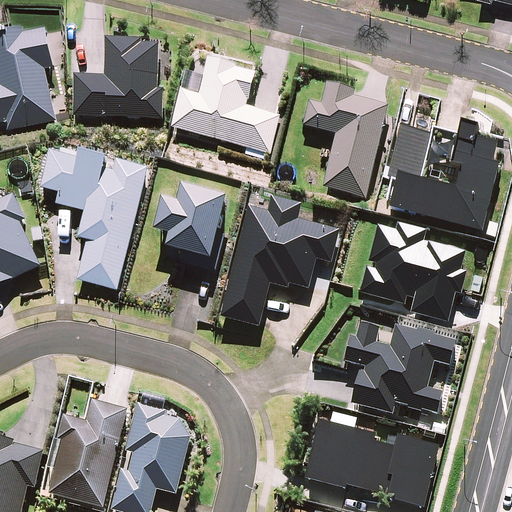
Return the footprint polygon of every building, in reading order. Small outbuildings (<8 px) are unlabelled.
[(54,71),(46,32),(0,40),(0,126),(7,125),(8,132),(55,123),(46,72),(54,71)] [(160,45),(109,43),(107,80),(78,79),(76,118),(163,121),(164,92),(158,91),(160,45)] [(257,75),(195,61),(189,83),(205,87),(202,100),(183,96),(175,132),(269,154),(278,118),(248,111),(257,75)] [(355,95),(328,89),(323,110),(312,107),(306,130),(338,138),(326,189),(367,199),(388,109),(354,101),(355,95)] [(494,165),(499,147),(480,142),(482,135),(465,131),(463,140),(402,125),(389,178),(401,181),(391,219),(482,242),(501,167),(494,165)] [(106,174),(108,163),(62,152),(61,159),(53,157),(45,193),(62,197),(59,209),(87,215),(81,242),(90,244),(80,284),(119,293),(148,172),(118,165),(115,177),(106,174)] [(229,205),(185,194),(181,210),(167,207),(159,238),(174,242),(170,255),(214,266),(229,205)] [(16,198),(0,205),(0,290),(43,270),(20,224),(27,221),(16,198)] [(302,209),(275,202),(272,217),(251,211),(224,321),(260,329),(271,287),(307,296),(315,262),(331,266),(339,233),(298,223),(302,209)] [(359,342),(354,341),(348,366),(365,371),(356,408),(395,418),(397,407),(440,418),(445,396),(428,392),(435,364),(452,369),(458,343),(399,329),(393,350),(377,346),(381,332),(363,327),(359,342)] [(128,413),(95,405),(90,425),(68,420),(61,444),(64,445),(51,497),(104,511),(128,413)] [(168,416),(141,410),(130,456),(137,457),(133,476),(124,474),(115,511),(153,511),(158,492),(179,497),(193,437),(183,425),(167,421),(168,416)] [(309,484),(349,493),(350,489),(391,499),(391,503),(425,511),(440,450),(401,441),(398,452),(377,447),(379,440),(323,427),(309,484)] [(2,437),(0,436),(0,511),(22,511),(29,488),(35,490),(44,455),(15,448),(16,444),(1,441),(2,437)]
